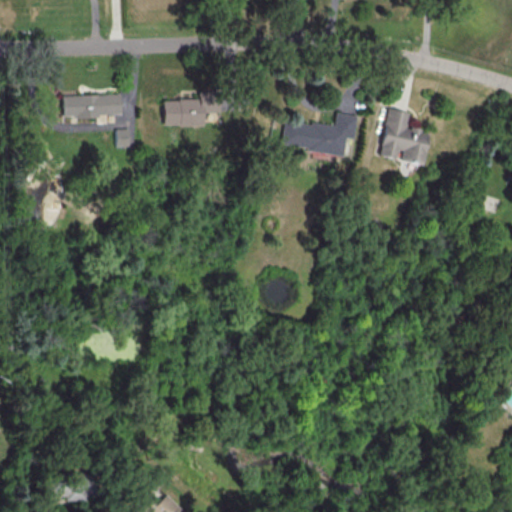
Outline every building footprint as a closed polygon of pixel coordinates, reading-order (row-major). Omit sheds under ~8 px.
[(118,92),(59,94),(59,116),(92,115),(93,122),(103,122),(102,113),(118,113),(118,92)] [(201,124),(201,111),(210,111),(210,97),(160,97),(160,125),(201,124)] [(376,155),(394,158),(395,158),(419,162),(425,131),(402,127),(406,110),(384,106),(376,155)] [(277,144),(339,153),(342,136),(350,137),(353,114),(332,111),(330,126),(281,119),(277,144)] [(113,145),(126,145),(126,127),(113,127),(113,145)] [(59,499),(81,500),(83,474),(45,471),(43,501),(58,502),(59,499)] [(179,511),(159,493),(148,503),(139,494),(121,511),(179,511)]
